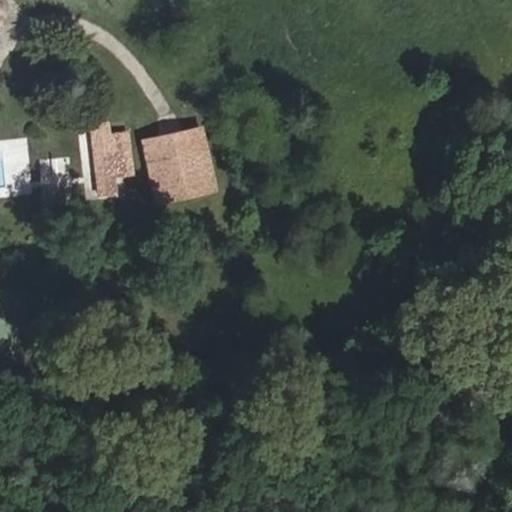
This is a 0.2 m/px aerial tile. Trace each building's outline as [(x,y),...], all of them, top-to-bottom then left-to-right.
[(107,124),(93,124),(96,188),(101,188),(115,188),(116,173),(119,173),(120,165),(109,164),(107,124)] [(198,126),(186,129),(201,179),(213,175),(198,126)] [(201,179),(186,129),(178,131),(192,181),(201,179)] [(153,193),(192,181),(178,131),(139,142),(153,193)] [(44,189),(45,198),(65,197),(64,187),(44,189)]
